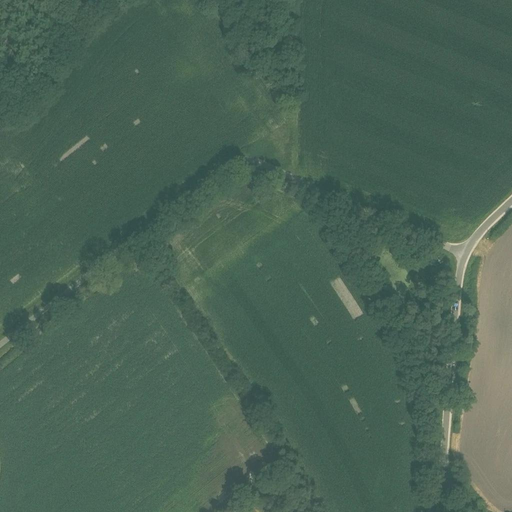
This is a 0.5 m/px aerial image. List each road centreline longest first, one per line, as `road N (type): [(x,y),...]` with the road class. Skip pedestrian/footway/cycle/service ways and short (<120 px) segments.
road 1 (unclassified): [(0,349),(225,171),(246,165),(461,253)]
road 2 (unclassified): [(461,253),(446,477)]
